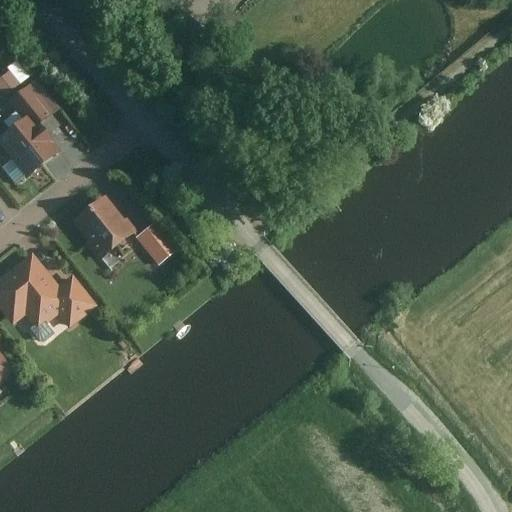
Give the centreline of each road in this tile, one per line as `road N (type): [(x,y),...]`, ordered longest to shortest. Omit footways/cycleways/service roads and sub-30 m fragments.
road 1 (residential): [(146,127),(449,452),(492,511)]
road 2 (residential): [(146,127),(0,245)]
road 3 (residential): [(38,0),(146,127)]
